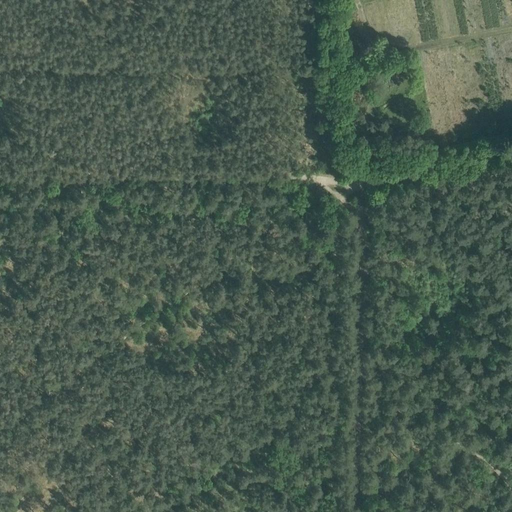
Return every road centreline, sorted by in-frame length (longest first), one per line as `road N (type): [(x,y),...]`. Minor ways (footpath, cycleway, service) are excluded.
road 1 (track): [(323,180),(0,179)]
road 2 (track): [(511,141),(359,179),(323,180)]
